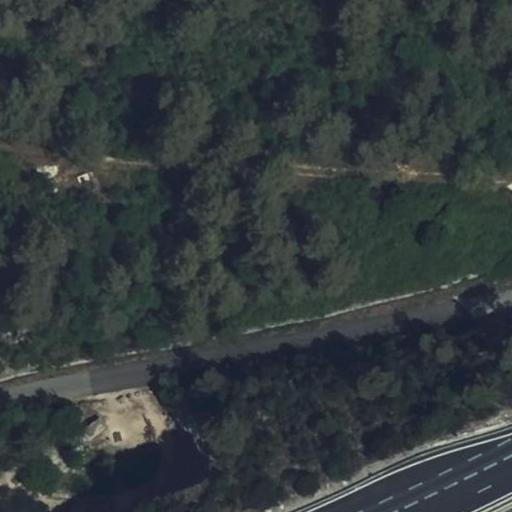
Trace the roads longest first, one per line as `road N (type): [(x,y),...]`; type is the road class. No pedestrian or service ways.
road 1 (residential): [(511,294),(0,393)]
road 2 (track): [(511,187),(130,165),(0,139)]
